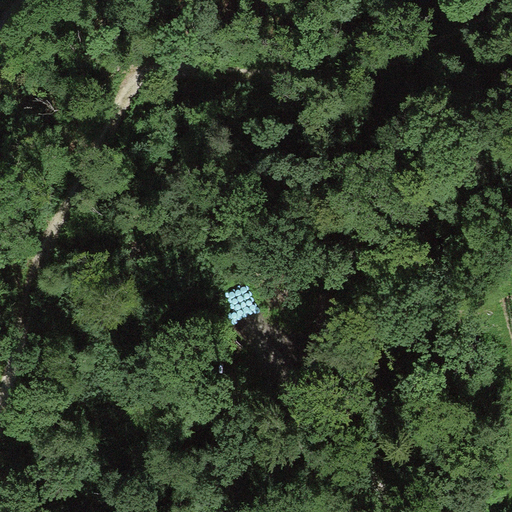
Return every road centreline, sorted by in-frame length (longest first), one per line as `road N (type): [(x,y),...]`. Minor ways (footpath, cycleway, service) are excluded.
road 1 (track): [(0,444),(48,256),(110,112),(163,59),(223,79),(328,80),(387,64),(511,6)]
road 2 (track): [(237,284),(395,511)]
